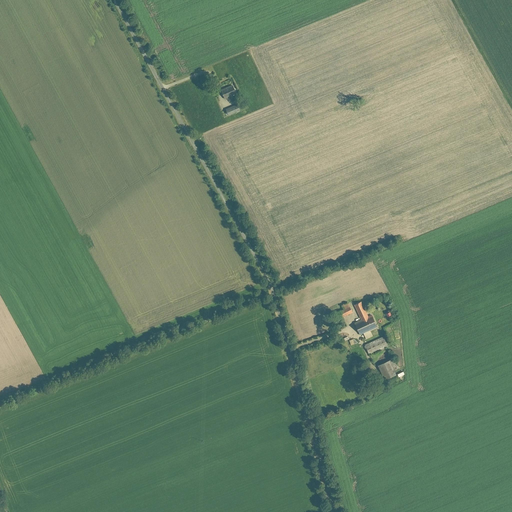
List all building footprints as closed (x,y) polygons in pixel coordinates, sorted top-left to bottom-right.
[(220,89),(225,100),(238,94),(234,83),(220,89)] [(224,109),(227,117),(240,111),(237,103),(224,109)] [(362,302),(353,306),(360,320),(354,323),(360,335),(377,327),(371,315),(369,316),(362,302)] [(337,310),(341,318),(352,313),(348,304),(337,310)] [(364,344),(369,354),(387,346),(382,335),(364,344)] [(395,379),(391,371),(397,368),(393,358),(387,360),(386,358),(376,363),(385,383),(395,379)]
